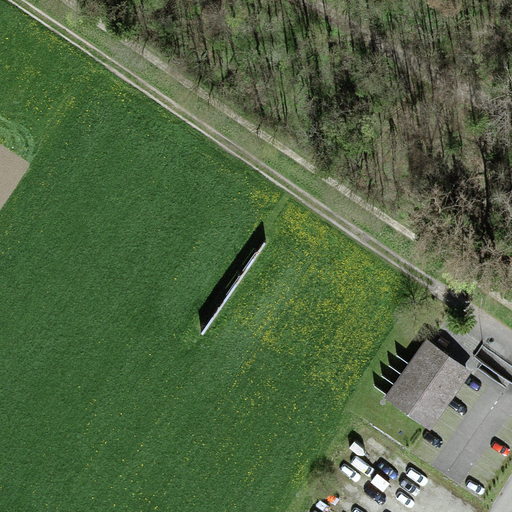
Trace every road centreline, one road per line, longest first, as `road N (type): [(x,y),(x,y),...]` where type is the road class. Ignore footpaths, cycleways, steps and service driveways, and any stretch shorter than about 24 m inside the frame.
road 1 (track): [(16,0),(431,283)]
road 2 (track): [(511,106),(303,0)]
